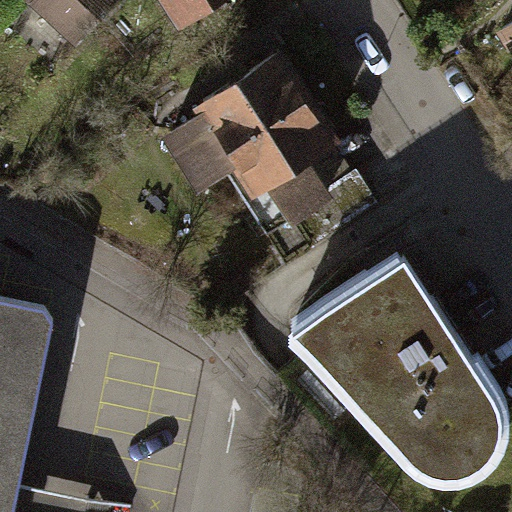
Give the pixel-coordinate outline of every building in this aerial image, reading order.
[(25,0),(80,48),(123,0),(25,0)] [(163,0),(182,31),(233,0),(163,0)] [(511,27),(502,34),(511,48),(511,27)] [(276,187),(316,251),(375,214),(335,150),(340,148),(283,57),(203,107),(260,198),(276,187)] [(500,404),(408,260),(299,333),(421,469),(447,479),(471,475),(493,460),(503,435),(500,404)] [(0,311),(0,511),(15,511),(52,323),(0,311)]
